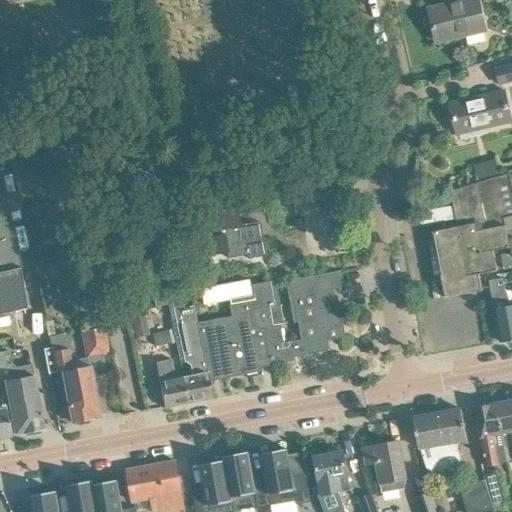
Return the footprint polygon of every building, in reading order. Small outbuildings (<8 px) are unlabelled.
[(459,0),(460,2),(429,9),(437,41),(456,36),(483,30),(476,0),(459,0)] [(511,64),(496,68),(500,84),(511,81),(511,64)] [(467,99),(450,103),(457,133),(477,129),(511,121),(504,91),(492,93),(473,98),(473,100),(468,101),(467,99)] [(479,177),(502,173),(500,158),(476,162),(479,177)] [(458,226),(433,231),(433,233),(436,232),(444,276),(442,277),(446,297),(482,290),(479,273),(498,270),(496,262),(494,250),(510,247),(507,232),(504,218),(511,216),(511,182),(509,172),(496,176),(468,185),(448,191),(448,192),(451,191),(458,226)] [(0,183),(0,312),(26,307),(19,267),(0,183)] [(200,239),(205,238),(208,255),(226,252),(227,258),(247,254),(248,258),(266,255),(262,237),(254,238),(251,223),(240,225),(236,207),(220,210),(218,203),(194,208),(200,239)] [(253,299),(248,300),(260,363),(270,361),(272,365),(294,360),(292,353),(298,352),(299,355),(318,350),(317,342),(344,336),(340,305),(335,306),(332,288),(340,287),(336,270),(275,282),(274,280),(251,284),(253,299)] [(503,278),(489,281),(501,341),(511,339),(511,306),(508,307),(503,278)] [(248,279),(200,288),(203,303),(229,298),(247,295),(251,294),(248,279)] [(189,363),(192,376),(183,377),(189,402),(212,398),(204,357),(197,322),(196,322),(193,304),(188,305),(183,308),(180,295),(177,296),(166,294),(166,293),(153,296),(155,306),(167,303),(173,329),(176,342),(180,362),(185,361),(186,362),(187,362),(189,363)] [(197,322),(209,382),(260,371),(248,300),(228,304),(230,316),(197,322)] [(149,334),(143,309),(131,312),(136,336),(149,334)] [(108,352),(103,326),(81,330),(86,357),(108,352)] [(151,334),(154,346),(176,342),(173,329),(151,334)] [(66,334),(61,335),(49,337),(51,346),(42,348),(47,373),(55,371),(55,373),(61,371),(71,421),(99,416),(89,365),(73,369),(66,334)] [(7,352),(7,350),(0,351),(0,378),(1,382),(4,381),(14,433),(42,428),(32,376),(30,364),(30,363),(15,366),(10,362),(6,363),(4,352),(7,352)] [(155,362),(160,387),(164,407),(189,402),(183,377),(175,379),(171,359),(155,362)] [(0,436),(11,434),(7,415),(0,385),(0,383),(0,436)] [(511,399),(496,402),(507,462),(511,461),(511,399)] [(496,402),(475,406),(486,466),(507,462),(496,402)] [(437,413),(413,417),(415,430),(416,435),(418,447),(421,447),(428,472),(447,467),(462,463),(455,441),(467,439),(466,433),(464,422),(463,422),(461,409),(454,410),(437,413)] [(363,448),(366,464),(375,462),(381,492),(403,488),(407,477),(400,441),(363,448)] [(262,454),(261,454),(265,479),(268,493),(269,493),(270,494),(294,490),(296,504),(310,501),(306,476),(303,477),(303,476),(293,477),(288,449),(287,449),(287,448),(261,453),(262,454)] [(248,451),(223,456),(224,460),(225,459),(231,497),(233,497),(255,493),(258,507),(271,504),(269,493),(268,493),(265,479),(255,481),(250,452),(249,452),(248,451)] [(314,457),(318,476),(319,481),(320,481),(322,492),(318,493),(324,511),(332,511),(344,507),(338,490),(350,488),(343,451),(314,457)] [(231,497),(225,459),(224,460),(213,462),(200,464),(201,465),(200,465),(207,504),(208,504),(208,506),(221,503),(233,501),(233,497),(231,497)] [(175,460),(128,469),(133,499),(153,495),(154,511),(160,511),(183,508),(175,460)] [(496,472),(484,475),(493,505),(504,502),(496,472)] [(94,484),(93,484),(97,511),(135,511),(134,507),(123,509),(122,506),(121,506),(120,501),(121,501),(117,479),(94,484)] [(73,511),(97,511),(93,484),(94,484),(93,480),(92,480),(68,484),(72,505),(73,505),(74,511),(73,511)] [(493,511),(483,480),(461,488),(468,511),(493,511)] [(60,511),(56,490),(31,495),(34,511),(60,511)] [(435,511),(429,492),(415,496),(420,511),(435,511)] [(377,511),(371,494),(357,499),(361,511),(377,511)]
